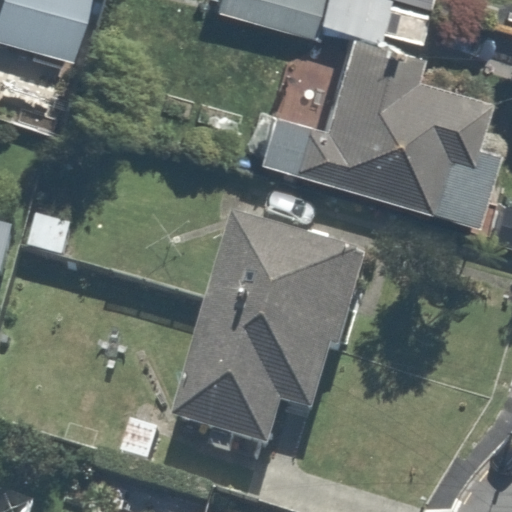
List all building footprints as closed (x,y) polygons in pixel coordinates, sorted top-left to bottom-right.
[(93,0),(0,0),(0,47),(80,64),(93,0)] [(333,0),(216,0),(214,9),(327,31),(333,0)] [(330,122),(266,110),(255,167),(365,189),(357,229),(491,255),(511,149),(511,130),(505,129),(510,101),(426,85),(432,58),(345,42),(330,122)] [(370,263),(238,226),(181,430),(282,458),(294,416),(325,425),(370,263)] [(27,235),(0,231),(0,279),(22,282),(27,235)]
